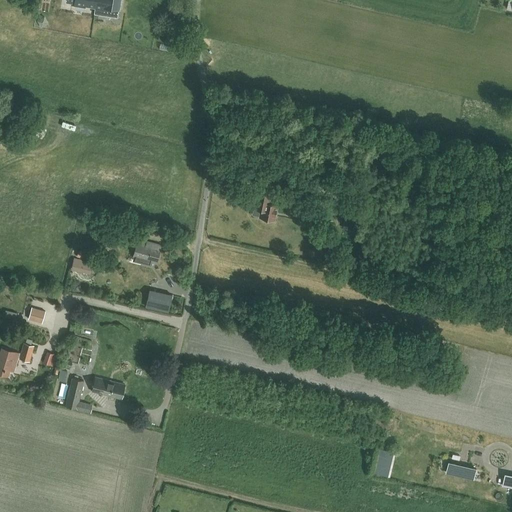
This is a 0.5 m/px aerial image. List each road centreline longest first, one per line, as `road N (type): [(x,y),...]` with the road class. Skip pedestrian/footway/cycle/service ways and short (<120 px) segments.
road 1 (unclassified): [(196,0),(196,46),(215,129),(183,323)]
road 2 (track): [(337,271),(198,240)]
